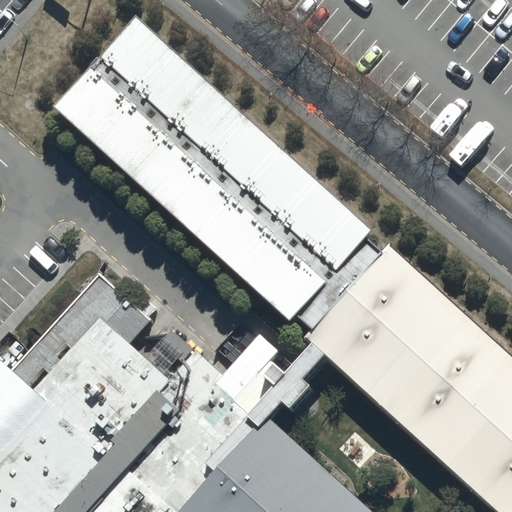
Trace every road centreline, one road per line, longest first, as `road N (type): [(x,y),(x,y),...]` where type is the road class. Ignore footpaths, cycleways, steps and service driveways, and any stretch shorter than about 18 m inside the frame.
road 1 (unclassified): [(215,0),(511,235)]
road 2 (unknown): [(40,200),(223,325)]
